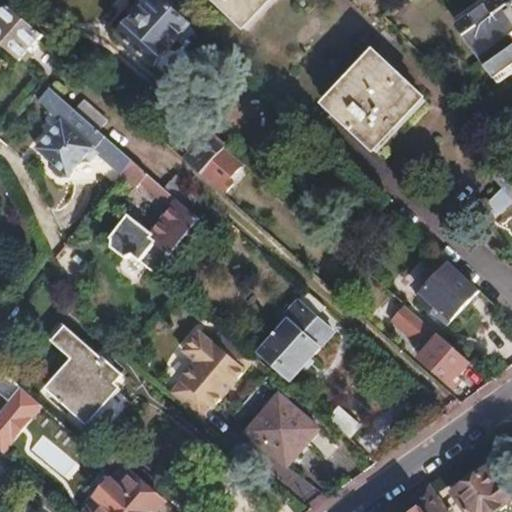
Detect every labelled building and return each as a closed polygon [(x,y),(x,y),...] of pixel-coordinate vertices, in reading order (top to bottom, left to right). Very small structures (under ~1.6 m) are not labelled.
[(134,17),(119,35),(154,65),(176,39),(182,45),(193,32),(188,27),(188,23),(161,0),(137,0),(139,9),(142,12),(136,19),(134,17)] [(214,0),(243,27),(268,0),(214,0)] [(471,16),(458,25),(489,69),(502,60),(506,66),(511,62),(511,0),(488,0),(470,13),(471,16)] [(10,6),(0,17),(0,43),(20,61),(43,35),(10,6)] [(380,56),(330,109),(374,150),(424,98),(380,56)] [(53,131),(37,149),(49,160),(50,169),(59,177),(68,177),(82,162),(91,161),(98,153),(122,174),(133,160),(51,89),(40,102),(51,112),(46,118),(49,127),(53,131)] [(196,148),(186,159),(201,172),(224,145),(208,131),(195,146),(196,148)] [(228,149),(204,175),(225,194),(249,168),(228,149)] [(501,189),(479,211),(490,223),(511,201),(511,157),(490,178),(501,189)] [(133,160),(122,174),(138,188),(143,182),(149,174),(133,160)] [(149,174),(143,182),(168,203),(167,204),(173,209),(180,201),(149,174)] [(180,201),(173,209),(153,233),(130,213),(111,236),(113,237),(112,245),(125,257),(132,255),(155,276),(158,273),(171,256),(200,219),(180,201)] [(230,222),(218,235),(226,242),(237,228),(230,222)] [(171,256),(158,273),(166,280),(167,281),(181,264),(171,256)] [(450,262),(418,296),(447,324),(480,290),(450,262)] [(284,335),(266,356),(281,370),(285,366),(295,376),(333,332),(316,316),(325,305),(307,289),(297,300),(301,303),(279,330),(284,335)] [(398,298),(391,305),(406,319),(413,311),(398,298)] [(55,315),(42,329),(69,353),(42,383),(80,415),(113,378),(108,374),(115,365),(98,350),(96,351),(55,315)] [(224,329),(214,341),(247,370),(257,358),(224,329)] [(197,361),(169,393),(198,418),(210,404),(214,408),(247,370),(214,341),(213,342),(201,331),(184,350),(197,361)] [(448,381),(455,373),(458,376),(471,361),(440,334),(420,357),(448,381)] [(455,373),(448,381),(453,386),(460,378),(458,376),(455,373)] [(279,395),(249,430),(280,458),(297,439),(304,444),(318,429),(279,395)] [(338,405),(329,416),(351,434),(360,424),(338,405)] [(249,430),(247,432),(278,460),(280,458),(249,430)] [(111,440),(99,454),(113,466),(125,453),(111,440)] [(489,469),(455,494),(467,511),(493,511),(511,500),(489,469)] [(111,480),(92,501),(98,506),(102,501),(106,505),(99,511),(155,511),(164,503),(132,474),(120,488),(111,480)] [(431,483),(411,498),(420,509),(421,511),(444,511),(450,507),(431,483)]
